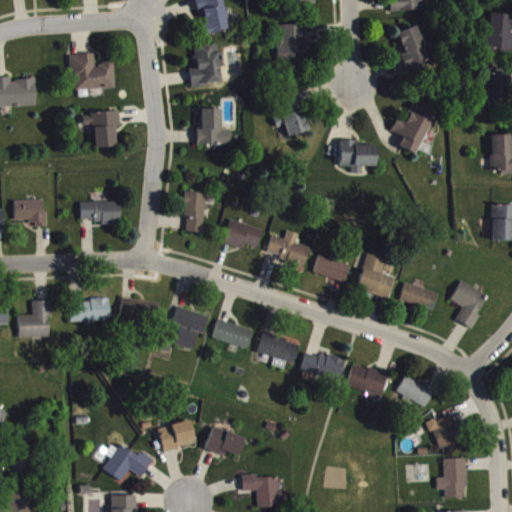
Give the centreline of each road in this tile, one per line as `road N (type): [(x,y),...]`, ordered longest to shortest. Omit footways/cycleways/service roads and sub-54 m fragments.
road 1 (residential): [(0,263),(143,258),(412,341),(467,370)]
road 2 (residential): [(142,17),(156,147),(143,258)]
road 3 (residential): [(467,370),(492,425),(498,511)]
road 4 (residential): [(0,30),(142,17)]
